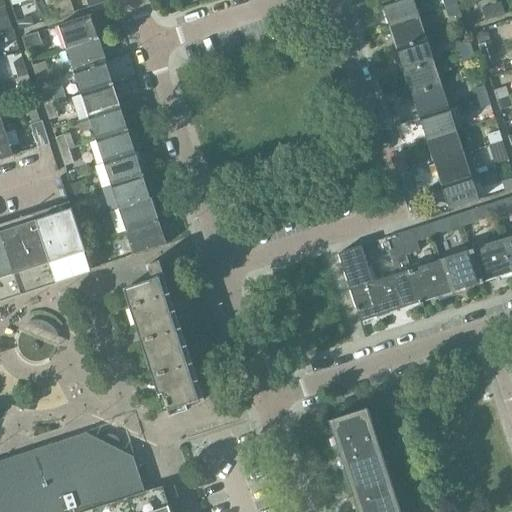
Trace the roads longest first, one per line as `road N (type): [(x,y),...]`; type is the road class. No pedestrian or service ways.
road 1 (residential): [(336,0),(401,206),(222,265)]
road 2 (residential): [(222,265),(154,44)]
road 3 (residential): [(266,398),(487,333)]
road 4 (residential): [(154,44),(289,0)]
road 5 (residential): [(266,398),(222,265)]
